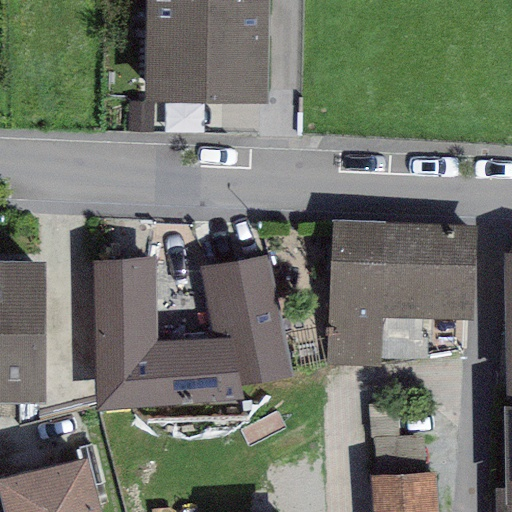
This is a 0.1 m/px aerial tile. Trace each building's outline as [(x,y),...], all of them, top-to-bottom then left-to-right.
[(263,106),(265,0),(146,0),(144,104),(263,106)] [(381,319),(385,223),(331,221),(326,366),(380,368),(381,319)] [(475,227),(385,223),(381,319),(471,323),(475,227)] [(154,257),(92,261),(97,413),(239,403),(240,386),(291,378),(272,255),(201,269),(211,340),(157,341),(154,257)] [(511,255),(501,256),(506,409),(511,408),(511,255)] [(44,261),(0,261),(0,405),(44,405),(44,261)] [(511,408),(506,409),(502,409),(503,489),(503,507),(511,507),(511,408)] [(98,511),(85,458),(0,479),(0,502),(2,511),(98,511)] [(434,511),(432,474),(369,477),(371,511),(434,511)] [(511,511),(511,507),(503,507),(503,489),(494,489),(494,511),(511,511)]
